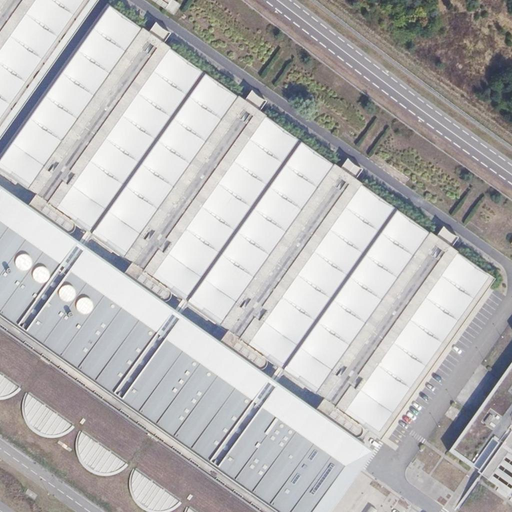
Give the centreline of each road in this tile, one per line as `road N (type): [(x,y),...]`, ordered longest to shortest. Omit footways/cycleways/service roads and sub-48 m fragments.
road 1 (unknown): [(0,191),(391,478)]
road 2 (unclassified): [(511,174),(275,0)]
